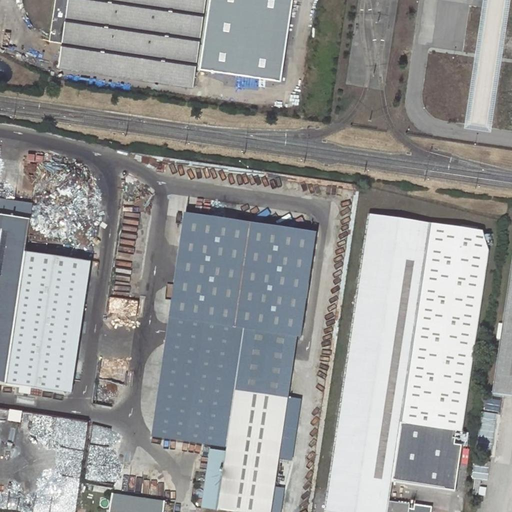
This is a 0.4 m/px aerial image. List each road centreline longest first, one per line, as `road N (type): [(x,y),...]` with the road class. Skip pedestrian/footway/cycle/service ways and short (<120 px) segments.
road 1 (unknown): [(289,511),(330,230),(325,215),(315,206),(166,183)]
road 2 (unknown): [(121,163),(105,337)]
road 3 (unknown): [(146,340),(166,183)]
road 4 (unknown): [(121,163),(0,138)]
